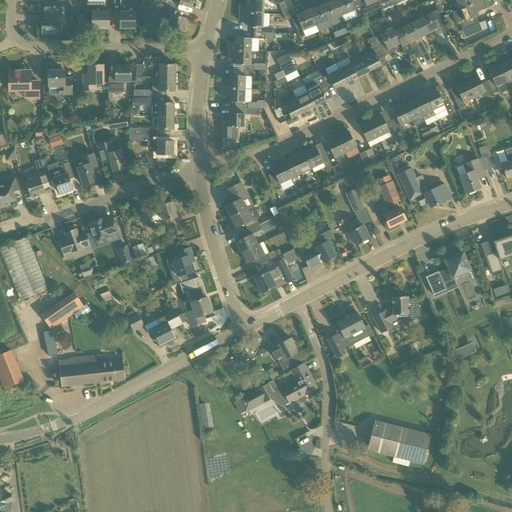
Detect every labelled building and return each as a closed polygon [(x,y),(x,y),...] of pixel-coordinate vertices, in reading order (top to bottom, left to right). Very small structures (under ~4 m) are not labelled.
[(45,15),(50,15),(62,15),(66,15),(71,15),(71,4),(69,2),(69,0),(53,0),(53,2),(45,2),(45,15)] [(157,0),(156,4),(169,7),(175,9),(176,3),(190,8),(190,7),(191,0),(157,0)] [(240,5),(240,13),(263,14),(263,1),(263,0),(255,0),(248,0),(248,5),(240,5)] [(320,0),(313,0),(317,7),(310,10),(316,26),(329,21),(320,0)] [(342,16),(335,0),(329,3),(327,0),(320,0),(329,21),(331,25),(344,20),(342,16)] [(360,8),(358,1),(357,0),(335,0),(342,16),(360,8)] [(455,0),(460,9),(482,1),(481,0),(455,0)] [(284,1),(279,3),(278,4),(285,21),(292,18),(290,13),(289,13),(288,11),(284,1)] [(485,9),(482,1),(460,9),(463,18),(460,19),(464,29),(476,24),(473,19),(479,16),(477,12),(485,9)] [(109,11),(105,11),(105,3),(87,3),(87,13),(92,13),(92,29),(109,29),(109,11)] [(143,5),(128,4),(121,4),(121,12),(120,12),(120,29),(135,29),(135,13),(142,13),(143,5)] [(187,19),(173,15),(175,9),(169,7),(156,4),(155,10),(153,16),(170,20),(168,27),(167,27),(167,28),(166,33),(170,36),(174,36),(176,30),(183,32),(183,31),(186,20),(187,20),(187,19)] [(316,26),(310,10),(303,13),(301,9),(290,13),(292,18),(300,37),(305,35),(303,31),(316,26)] [(438,10),(419,19),(427,34),(434,31),(435,35),(447,29),(438,10)] [(254,27),(254,32),(266,33),(266,27),(262,27),(263,14),(240,13),(239,22),(248,22),(247,27),(254,27)] [(62,15),(50,15),(50,22),(42,21),(42,35),(59,35),(59,27),(65,28),(66,15),(62,15)] [(407,26),(422,55),(428,52),(420,38),(427,34),(419,19),(407,26)] [(394,32),(400,44),(402,47),(409,44),(416,58),(422,55),(407,26),(395,32),(394,32)] [(394,47),(400,44),(394,32),(395,32),(393,28),(380,35),(380,36),(375,38),(384,57),(396,51),(394,47)] [(339,40),(341,45),(342,45),(349,42),(346,37),(339,40)] [(379,59),(384,57),(375,38),(374,37),(368,40),(372,47),(366,49),(369,54),(362,57),(369,71),(382,65),(379,59)] [(459,37),(456,43),(462,46),(465,41),(459,37)] [(228,51),(251,52),(252,38),(236,38),(236,42),(228,42),(228,51)] [(341,45),(339,40),(331,43),(334,48),(341,45)] [(254,64),(253,64),(251,64),(251,52),(228,51),(227,59),(236,59),(236,64),(241,65),(241,70),(253,70),(266,71),(266,64),(254,64)] [(276,60),(279,65),(290,60),(288,54),(276,60)] [(351,63),(358,77),(369,71),(362,57),(351,63)] [(279,65),(282,71),(293,65),(290,60),(279,65)] [(511,86),(511,63),(510,60),(499,66),(510,87),(511,86)] [(324,68),(318,71),(321,76),(327,88),(332,85),(334,89),(346,83),(339,69),(336,63),(325,69),(324,68)] [(351,63),(339,69),(346,83),(358,77),(351,63)] [(176,65),(153,64),(152,78),(159,78),(175,78),(175,66),(176,66),(176,65)] [(103,84),(103,65),(88,65),(88,74),(82,74),(83,90),(96,90),(96,84),(103,84)] [(131,82),(130,65),(115,65),(116,79),(109,79),(109,93),(124,93),(124,82),(131,82)] [(296,71),(293,65),(282,71),(285,77),(296,71)] [(510,87),(499,66),(488,71),(492,79),(486,81),(492,94),(498,91),(499,93),(510,87)] [(73,95),(73,94),(72,78),(64,78),(64,70),(48,70),(48,80),(49,95),(72,95),(73,95)] [(222,88),(245,89),(245,77),(253,77),(253,70),(241,70),(241,76),(230,75),(230,80),(222,80),(222,88)] [(23,74),(23,71),(9,71),(9,91),(30,91),(30,98),(39,98),(39,81),(31,82),(31,74),(23,74)] [(303,85),(307,92),(315,106),(326,100),(321,91),(327,88),(321,76),(317,78),(303,85)] [(492,94),(486,81),(481,84),(478,76),(467,81),(474,97),(485,92),(487,97),(492,94)] [(276,88),(287,82),(285,77),(274,82),(276,88)] [(158,91),(175,91),(175,79),(175,78),(159,78),(158,91)] [(474,97),(467,81),(456,87),(460,94),(454,97),(460,109),(466,107),(464,102),(474,97)] [(245,89),(222,88),(221,97),(230,97),(229,102),(235,102),(235,108),(248,108),(248,102),(245,102),(245,89)] [(436,89),(425,94),(435,115),(446,110),(448,115),(455,112),(446,94),(440,97),(436,89)] [(296,98),(303,112),(315,106),(307,92),(296,98)] [(73,95),(72,95),(73,107),(83,107),(82,94),(73,94),(73,95)] [(435,115),(425,94),(414,100),(422,116),(424,120),(435,115)] [(133,96),(132,105),(140,105),(152,106),(152,116),(158,116),(174,116),(174,104),(175,104),(175,103),(154,103),(154,97),(133,96)] [(291,118),(303,112),(296,98),(284,104),(291,118)] [(414,100),(403,105),(411,121),(422,116),(414,100)] [(132,105),(131,115),(139,115),(140,105),(132,105)] [(396,118),(391,121),(396,132),(402,130),(401,126),(411,121),(403,105),(392,110),(396,118)] [(247,114),(248,108),(235,108),(235,114),(229,113),(229,118),(220,118),(220,127),(221,127),(221,139),(222,139),(227,139),(231,139),(231,127),(233,127),(244,128),(244,114),(247,114)] [(493,113),(483,117),(487,126),(496,122),(493,113)] [(382,115),(370,121),(378,137),(389,132),(391,135),(396,132),(391,121),(385,123),(382,115)] [(174,116),(158,116),(157,129),(174,130),(174,129),(174,117),(174,116)] [(378,137),(370,121),(359,126),(367,142),(378,137)] [(429,131),(431,136),(440,132),(437,127),(429,131)] [(345,153),(356,148),(349,131),(337,137),(345,153)] [(431,136),(429,131),(422,135),(424,139),(431,136)] [(153,141),(153,135),(129,134),(129,141),(148,141),(147,147),(157,148),(156,154),(173,155),(173,154),(173,142),(174,142),(153,141)] [(60,135),(49,139),(52,148),(63,145),(60,135)] [(345,153),(337,137),(326,142),(334,159),(345,153)] [(109,161),(115,176),(120,174),(119,170),(127,167),(120,149),(113,152),(109,142),(97,146),(103,164),(109,161)] [(10,146),(11,150),(4,151),(6,161),(17,160),(15,149),(14,145),(10,146)] [(478,159),(483,171),(494,166),(487,146),(478,148),(482,158),(478,159)] [(315,147),(304,152),(312,169),(323,164),(323,163),(319,155),(315,147)] [(371,149),(365,152),(371,164),(377,161),(371,149)] [(502,164),(507,179),(511,177),(511,149),(505,151),(509,162),(502,164)] [(294,157),(301,174),(312,169),(304,152),(294,157)] [(326,171),(332,168),(332,167),(325,152),(319,155),(323,163),(323,164),(326,171)] [(365,152),(359,154),(365,167),(371,164),(365,152)] [(77,167),(83,186),(97,181),(95,175),(94,176),(92,168),(98,166),(94,154),(83,157),(85,165),(77,167)] [(294,157),(283,163),(291,179),(301,174),(294,157)] [(478,159),(456,168),(466,194),(481,188),(478,180),(485,177),(483,171),(478,159)] [(40,195),(45,193),(43,184),(49,182),(44,168),(41,160),(34,162),(37,170),(39,176),(34,178),(34,180),(23,184),(25,192),(29,191),(31,198),(40,195)] [(70,163),(69,163),(68,161),(66,160),(61,161),(60,164),(61,166),(50,170),(49,171),(52,179),(54,178),(59,194),(73,189),(69,180),(75,178),(70,163)] [(254,163),(248,167),(254,177),(260,173),(254,163)] [(275,191),(280,188),(282,187),(280,184),(291,179),(283,163),(272,168),(274,174),(269,176),(275,191)] [(338,165),(332,167),(332,168),(338,180),(344,177),(338,165)] [(430,208),(451,198),(447,189),(444,184),(423,194),(411,168),(398,175),(410,200),(417,197),(421,206),(428,202),(430,208)] [(364,207),(357,189),(351,174),(342,178),(348,192),(345,193),(353,212),(364,207)] [(0,186),(0,208),(11,205),(10,202),(16,200),(13,192),(19,190),(15,178),(2,182),(3,185),(0,186)] [(231,217),(247,209),(242,198),(246,196),(243,191),(245,190),(241,182),(226,189),(233,202),(225,206),(231,217)] [(307,186),(309,190),(317,187),(315,182),(307,186)] [(393,182),(381,187),(380,188),(387,205),(389,204),(392,211),(383,215),(387,222),(384,223),(389,231),(399,226),(398,224),(406,220),(400,207),(399,208),(396,200),(400,198),(393,182)] [(302,194),(309,190),(307,186),(299,190),(302,194)] [(150,223),(148,217),(161,214),(163,221),(177,217),(172,202),(158,207),(159,207),(147,211),(146,208),(138,210),(143,225),(150,223)] [(254,206),(247,209),(231,217),(236,228),(244,225),(246,229),(259,223),(257,218),(259,217),(254,206)] [(103,219),(98,220),(89,224),(95,241),(118,233),(112,218),(104,222),(103,219)] [(370,238),(363,225),(359,218),(350,223),(347,218),(341,220),(348,233),(347,234),(350,240),(353,238),(356,245),(370,238)] [(259,223),(246,229),(249,235),(236,242),(242,253),(258,244),(253,234),(262,229),(259,223)] [(65,258),(74,255),(73,252),(91,246),(86,233),(78,235),(76,229),(64,233),(65,234),(65,233),(67,238),(58,242),(65,258)] [(335,256),(328,242),(334,239),(330,230),(314,238),(313,242),(315,247),(302,254),(310,268),(322,262),(323,262),(335,256)] [(511,236),(509,238),(494,243),(497,252),(486,256),(494,279),(504,276),(501,266),(511,262),(511,236)] [(0,245),(0,248),(16,300),(46,291),(29,237),(0,245)] [(258,244),(242,253),(247,264),(250,262),(253,268),(276,256),(274,251),(268,254),(267,253),(263,255),(258,244)] [(121,263),(131,260),(126,246),(116,249),(121,263)] [(188,279),(186,273),(194,271),(189,256),(192,255),(190,248),(176,252),(179,259),(173,261),(180,282),(188,279)] [(283,255),(288,264),(298,260),(293,250),(283,255)] [(463,253),(450,258),(445,260),(449,268),(439,272),(438,271),(425,277),(433,295),(446,289),(444,284),(454,280),(453,277),(470,270),(463,253)] [(285,282),(291,279),(292,278),(282,259),(275,263),(277,267),(275,268),(276,269),(269,273),(268,272),(255,279),(262,293),(276,286),(272,280),(281,275),(285,282)] [(145,260),(139,263),(142,271),(148,269),(145,260)] [(79,267),(83,279),(91,276),(87,264),(79,267)] [(198,279),(179,285),(182,294),(187,292),(190,300),(203,296),(198,279)] [(108,288),(99,292),(102,301),(111,297),(108,288)] [(56,304),(66,319),(84,307),(74,292),(56,304)] [(408,321),(408,314),(409,314),(408,297),(406,297),(405,296),(401,296),(401,297),(392,297),(393,308),(385,312),(385,311),(373,317),(381,334),(393,328),(391,324),(397,321),(400,327),(408,321)] [(205,322),(203,315),(212,312),(207,297),(191,303),(193,310),(186,313),(191,327),(205,322)] [(153,330),(161,345),(175,337),(170,329),(182,323),(175,309),(157,319),(161,326),(153,330)] [(368,336),(373,334),(369,325),(364,327),(357,312),(349,316),(348,316),(349,317),(345,319),(345,318),(344,318),(344,319),(337,323),(342,332),(336,335),(327,340),(336,357),(345,353),(343,349),(353,344),(355,339),(353,334),(361,330),(363,335),(368,336)] [(138,314),(129,318),(127,319),(133,331),(144,327),(138,314)] [(56,334),(48,334),(50,356),(58,356),(56,334)] [(289,358),(292,365),(302,360),(298,353),(299,353),(291,338),(277,346),(271,349),(272,352),(272,353),(275,359),(282,356),(285,361),(289,358)] [(458,359),(467,355),(463,347),(454,351),(458,359)] [(0,352),(0,388),(0,389),(22,381),(9,349),(0,352)] [(61,387),(99,382),(125,380),(123,361),(102,363),(101,355),(70,359),(71,367),(59,368),(61,387)] [(292,371),(297,382),(282,390),(289,403),(296,399),(298,403),(302,404),(306,401),(307,398),(305,394),(317,388),(304,364),(292,371)] [(246,411),(246,412),(276,396),(269,383),(259,388),(259,389),(239,399),(234,402),(240,414),(246,411)] [(430,435),(385,423),(375,421),(368,450),(423,464),(430,435)] [(0,511),(9,511),(6,504),(6,503),(13,500),(10,493),(3,496),(0,490),(0,511)]
